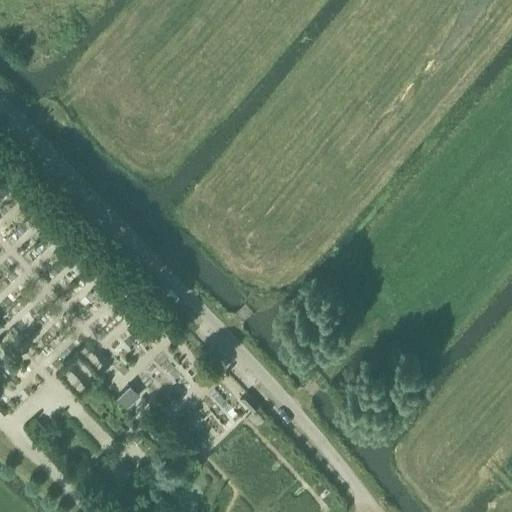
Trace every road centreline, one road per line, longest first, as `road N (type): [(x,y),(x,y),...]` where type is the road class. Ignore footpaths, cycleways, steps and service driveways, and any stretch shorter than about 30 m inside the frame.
road 1 (unclassified): [(368,511),(299,418),(0,96)]
road 2 (track): [(81,511),(0,422)]
